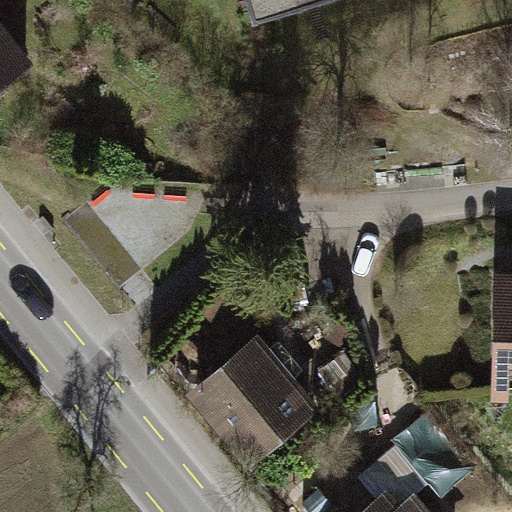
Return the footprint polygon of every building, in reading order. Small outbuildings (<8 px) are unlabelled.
[(237,0),(241,11),(276,0),(237,0)] [(0,74),(28,53),(0,16),(0,74)] [(511,254),(490,254),(486,394),(511,395),(511,254)] [(314,398),(254,325),(184,382),(245,456),(314,398)] [(434,511),(402,470),(347,511),(434,511)]
